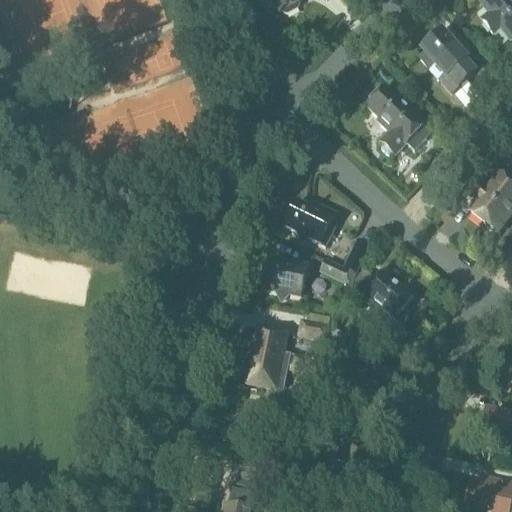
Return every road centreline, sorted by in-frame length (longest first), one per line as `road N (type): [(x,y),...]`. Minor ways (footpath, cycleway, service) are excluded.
road 1 (residential): [(161,511),(212,276),(245,193),(294,114)]
road 2 (residential): [(480,287),(365,194),(294,114)]
road 3 (residential): [(418,511),(447,383),(480,287)]
road 4 (residential): [(294,114),(403,0)]
road 5 (residential): [(294,114),(225,0)]
